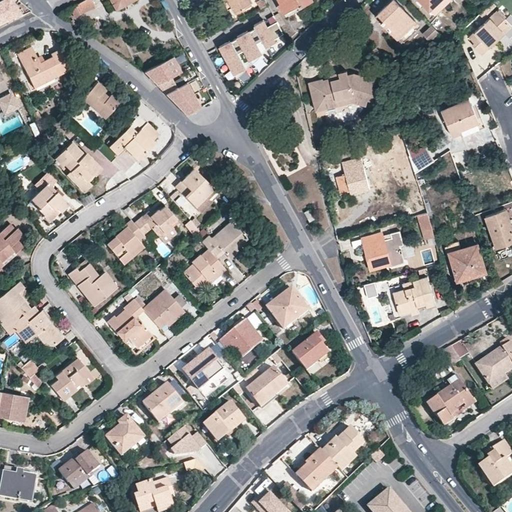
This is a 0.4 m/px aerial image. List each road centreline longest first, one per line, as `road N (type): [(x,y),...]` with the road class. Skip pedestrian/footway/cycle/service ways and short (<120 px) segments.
road 1 (residential): [(128,385),(39,261),(43,250),(154,177),(193,135)]
road 2 (residential): [(128,385),(306,250)]
road 3 (residential): [(370,380),(304,418),(209,511)]
road 4 (residential): [(44,13),(110,57),(193,135)]
road 5 (residential): [(511,290),(370,380)]
road 6 (residential): [(348,0),(233,117)]
road 7 (residential): [(233,117),(306,250)]
road 8 (residential): [(0,437),(53,443),(128,385)]
road 9 (residential): [(306,250),(370,380)]
road 10 (residential): [(233,117),(170,0)]
